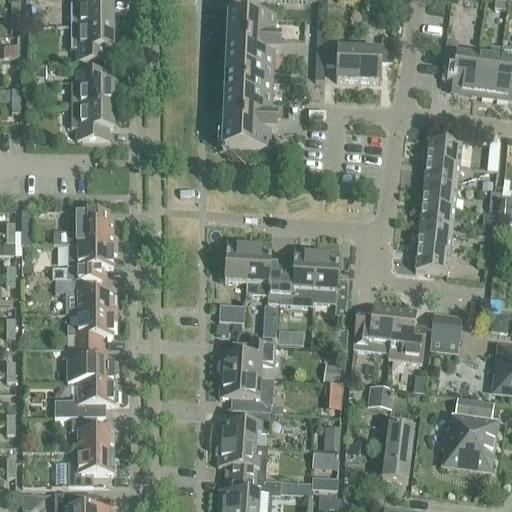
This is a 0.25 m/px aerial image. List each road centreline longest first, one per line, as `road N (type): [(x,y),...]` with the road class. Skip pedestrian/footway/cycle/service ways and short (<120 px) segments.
road 1 (residential): [(146,511),(148,0)]
road 2 (residential): [(386,234),(227,220)]
road 3 (residential): [(472,297),(379,287),(386,234)]
road 4 (residential): [(403,120),(418,0)]
